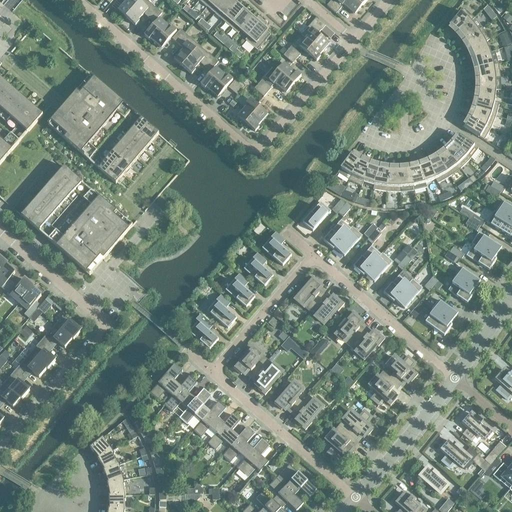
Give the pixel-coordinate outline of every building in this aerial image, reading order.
[(127,0),(118,11),(126,18),(140,2),(139,2),(140,0),(127,0)] [(145,0),(140,0),(139,2),(140,2),(126,18),(135,26),(139,22),(138,21),(144,14),(145,15),(144,15),(149,19),(157,10),(145,0)] [(213,0),(207,7),(214,14),(226,0),(213,0)] [(226,0),(214,14),(222,21),(237,4),(232,0),(226,0)] [(331,0),(326,6),(336,14),(342,7),(341,5),(342,4),(354,15),(361,7),(353,0),(331,0)] [(499,3),(494,8),(500,13),(505,8),(499,3)] [(222,21),(230,27),(245,10),(237,4),(222,21)] [(190,11),(185,7),(182,10),(187,15),(190,11)] [(457,34),(470,21),(471,22),(474,19),(473,17),(465,10),(463,9),(450,26),(457,34)] [(162,14),(157,10),(149,19),(154,23),(162,14)] [(230,27),(238,34),(252,17),(245,10),(230,27)] [(192,19),(195,15),(190,11),(187,15),(192,19)] [(305,13),(302,17),(308,22),(312,18),(305,13)] [(511,18),(507,14),(503,19),(509,24),(511,20),(511,18)] [(252,17),(240,31),(248,38),(262,21),(258,17),(256,20),(252,17)] [(322,53),(329,45),(317,34),(321,31),(325,26),(316,18),(301,35),(305,39),(306,38),(322,53)] [(153,42),(167,26),(159,19),(144,37),(149,40),(150,39),(153,42)] [(202,28),(206,24),(201,20),(197,24),(202,28)] [(257,51),(271,35),(267,32),(268,31),(265,28),(267,25),(262,21),(245,41),(257,51)] [(473,24),(471,22),(470,21),(457,34),(464,41),(478,31),(476,29),(475,26),(473,24)] [(211,28),(206,24),(202,28),(207,32),(211,28)] [(167,26),(153,42),(161,49),(176,32),(172,28),(171,29),(167,26)] [(469,50),(485,42),(489,40),(487,37),(486,34),(484,31),(482,29),(478,31),(464,41),(469,50)] [(177,43),(185,34),(180,30),(172,39),(177,43)] [(221,38),(216,33),(213,37),(218,42),(221,38)] [(185,34),(177,43),(182,48),(183,48),(184,49),(174,60),(182,67),(200,47),(185,34)] [(218,42),(222,46),(226,42),(221,38),(218,42)] [(305,39),(299,47),(316,62),(320,57),(319,56),(322,53),(306,38),(305,39)] [(469,50),(474,59),(490,53),(489,50),(488,47),(486,45),(485,42),(469,50)] [(200,47),(182,67),(191,75),(195,71),(194,70),(200,63),(201,64),(205,68),(213,59),(200,47)] [(228,51),(233,55),(236,51),(231,47),(228,51)] [(287,52),(296,60),(300,55),(291,47),(287,52)] [(242,56),(236,51),(233,55),(239,60),(242,56)] [(292,64),(296,60),(287,52),(283,56),(292,64)] [(495,55),(494,52),(490,53),(474,59),(476,69),(498,64),(497,61),(496,58),(495,55)] [(213,59),(205,68),(210,72),(218,63),(213,59)] [(277,72),(293,86),(301,77),(296,73),(295,74),(284,64),(277,72)] [(478,79),(495,78),(500,78),(500,74),(499,71),(499,68),(498,64),(476,69),(478,79)] [(209,91),(223,75),(215,68),(200,86),(205,89),(206,88),(209,91)] [(272,68),(264,78),(268,80),(265,83),(270,88),(273,85),(274,84),(286,94),(293,86),(277,72),(272,68)] [(223,75),(209,91),(217,98),(232,81),(228,77),(227,78),(223,75)] [(92,80),(86,88),(80,95),(77,92),(69,101),(72,104),(66,111),(62,108),(47,125),(49,127),(52,124),(66,136),(64,139),(89,162),(97,153),(89,145),(116,114),(124,121),(132,112),(91,76),(89,78),(92,80)] [(495,78),(478,79),(478,90),(496,90),(500,91),(500,90),(500,88),(500,86),(500,84),(500,82),(500,81),(500,79),(500,78),(495,78)] [(14,92),(10,87),(6,84),(5,85),(2,83),(3,82),(0,79),(0,109),(27,133),(42,116),(41,114),(40,115),(38,114),(39,113),(34,108),(33,109),(30,107),(31,106),(25,101),(25,102),(22,100),(23,99),(17,94),(16,95),(14,92)] [(228,88),(233,92),(241,83),(236,79),(228,88)] [(258,85),(267,93),(271,89),(270,88),(265,83),(262,80),(258,85)] [(241,83),(233,92),(237,96),(245,87),(241,83)] [(267,93),(258,85),(254,89),(263,97),(267,93)] [(495,93),(496,90),(478,90),(477,100),(494,103),(494,102),(495,99),(495,96),(495,93)] [(244,109),(260,123),(267,115),(250,100),(246,105),(248,106),(244,109)] [(494,102),(494,103),(477,100),(474,110),(495,117),(496,113),(497,110),(498,107),(499,103),(494,102)] [(260,123),(244,109),(238,117),(255,132),(259,128),(257,127),(260,123)] [(494,120),(495,117),(474,110),(471,119),(490,129),(492,126),(493,123),(494,120)] [(489,131),(490,129),(471,119),(465,128),(484,141),(485,139),(486,137),(488,134),(489,131)] [(130,168),(130,167),(132,164),(133,165),(137,159),(139,156),(140,157),(145,151),(144,151),(146,148),(147,148),(152,143),(151,142),(153,140),(154,140),(159,135),(141,120),(98,169),(116,185),(117,183),(116,182),(118,180),(119,181),(123,176),(122,175),(125,172),(126,173),(130,168)] [(0,164),(19,142),(10,135),(3,143),(0,139),(0,164)] [(460,137),(453,145),(470,160),(478,149),(460,137)] [(500,141),(497,147),(502,149),(505,144),(500,141)] [(460,169),(470,160),(453,145),(446,152),(460,169)] [(438,159),(450,177),(460,169),(446,152),(438,159)] [(340,170),(337,173),(349,181),(351,177),(360,161),(351,156),(340,170)] [(477,157),(473,165),(478,167),(482,159),(477,157)] [(436,179),(438,184),(450,177),(438,159),(429,164),(436,179)] [(351,177),(349,181),(361,186),(363,182),(369,166),(360,161),(351,177)] [(486,163),(481,169),(485,173),(490,167),(486,163)] [(424,184),(436,179),(429,164),(419,167),(424,184)] [(363,182),(375,186),(379,169),(369,166),(363,182)] [(412,187),(413,192),(426,189),(424,184),(419,167),(409,170),(412,187)] [(35,201),(36,202),(34,205),(33,204),(28,209),(29,210),(27,213),(26,212),(21,217),(39,232),(82,183),(64,168),(63,169),(64,170),(62,172),(61,171),(56,176),(57,177),(55,180),(54,179),(49,185),(50,185),(48,188),(47,187),(42,193),(43,194),(41,196),(40,196),(35,201)] [(375,186),(373,190),(386,193),(389,170),(379,169),(375,186)] [(400,193),(399,188),(399,171),(389,170),(386,193),(400,193)] [(399,188),(412,187),(409,170),(399,171),(399,188)] [(473,184),(469,179),(457,188),(460,193),(473,184)] [(490,187),(500,193),(502,194),(505,189),(494,182),(490,187)] [(340,185),(335,193),(340,197),(345,188),(340,185)] [(486,185),(484,190),(486,191),(485,192),(497,199),(500,193),(490,187),(488,186),(486,185)] [(103,260),(111,252),(132,227),(130,225),(128,228),(113,216),(116,213),(91,191),(83,200),(91,207),(64,238),(55,231),(48,240),(89,276),(91,274),(88,272),(93,265),(100,257),(103,260)] [(452,197),(450,192),(443,194),(446,200),(452,197)] [(353,193),(350,201),(355,203),(358,196),(353,193)] [(446,200),(443,194),(438,197),(440,203),(446,200)] [(338,213),(346,204),(341,200),(332,210),(337,214),(338,213)] [(495,213),(511,223),(511,207),(502,202),(495,213)] [(302,223),(312,232),(330,211),(320,203),(302,223)] [(347,203),(346,204),(338,213),(343,217),(352,207),(347,203)] [(511,223),(495,213),(494,212),(487,223),(510,238),(511,234),(511,223)] [(470,220),(480,227),(482,228),(485,222),(474,215),(470,220)] [(334,248),(351,229),(350,229),(341,220),(323,241),(333,250),(334,248)] [(480,227),(470,220),(469,220),(465,225),(477,232),(480,227)] [(368,239),(376,230),(377,229),(372,225),(363,235),(368,239)] [(351,229),(334,248),(344,257),(362,236),(352,227),(350,229),(351,229)] [(376,230),(368,239),(367,240),(372,245),(381,235),(376,230)] [(285,241),(275,233),(262,248),(282,266),(291,256),(280,247),(285,241)] [(473,245),(494,259),(495,259),(501,248),(478,233),(471,245),(473,246),(473,245)] [(399,265),(406,256),(413,249),(408,245),(394,261),(399,265)] [(495,259),(494,259),(473,245),(473,246),(466,256),(489,271),(496,260),(495,259)] [(364,275),(364,274),(381,255),(371,247),(353,267),(363,276),(364,275)] [(453,248),(449,253),(459,259),(461,261),(464,255),(453,248)] [(399,265),(398,267),(403,271),(411,261),(414,258),(413,254),(411,252),(406,256),(399,265)] [(459,259),(449,253),(448,252),(444,257),(455,265),(459,259)] [(264,287),(273,277),(262,268),(266,262),(257,254),(243,269),(264,287)] [(381,255),(364,274),(364,275),(374,283),(392,262),(382,254),(381,255)] [(15,273),(6,266),(0,273),(0,287),(6,293),(14,284),(9,280),(15,273)] [(455,281),(455,280),(473,292),(480,281),(461,268),(453,279),(455,281)] [(344,274),(348,279),(354,274),(350,269),(344,274)] [(246,308),(255,298),(244,289),(248,283),(239,275),(225,290),(246,308)] [(395,301),(394,301),(408,285),(408,284),(398,276),(383,294),(393,303),(395,301)] [(316,306),(325,295),(320,290),(322,288),(319,285),(320,284),(313,277),(306,285),(308,286),(296,299),(298,301),(297,303),(304,308),(305,307),(310,312),(316,306)] [(438,282),(433,277),(424,287),(429,292),(438,282)] [(18,288),(14,284),(6,293),(19,304),(33,289),(33,288),(25,280),(18,288)] [(408,285),(394,301),(395,301),(404,309),(422,289),(412,280),(408,284),(408,285)] [(473,292),(455,280),(455,281),(447,291),(467,304),(474,293),(473,292)] [(438,282),(433,287),(437,291),(442,285),(438,282)] [(33,289),(19,304),(27,311),(24,315),(29,319),(32,316),(37,310),(40,307),(35,303),(41,296),(33,289)] [(316,306),(310,312),(316,317),(315,318),(321,324),(323,322),(325,324),(336,311),(338,312),(344,305),(337,298),(335,300),(333,297),(331,300),(325,295),(316,306)] [(228,329),(236,319),(225,309),(230,304),(220,296),(207,311),(228,329)] [(47,299),(40,307),(37,310),(42,314),(44,315),(53,304),(47,299)] [(432,313),(433,312),(450,325),(450,324),(458,314),(439,300),(431,311),(432,313)] [(419,303),(415,308),(420,312),(425,308),(419,303)] [(37,310),(32,316),(36,319),(39,318),(42,314),(37,310)] [(450,325),(433,312),(432,313),(425,323),(444,337),(452,326),(450,324),(450,325)] [(348,321),(337,334),(339,336),(338,338),(344,343),(345,343),(350,347),(356,341),(366,330),(360,325),(362,323),(359,320),(361,319),(353,313),(347,320),(348,321)] [(197,322),(189,332),(209,350),(218,340),(208,331),(213,326),(200,315),(195,321),(197,322)] [(81,332),(63,316),(55,325),(72,340),(73,341),(81,332)] [(278,324),(273,319),(269,324),(274,328),(278,324)] [(55,325),(42,340),(51,347),(56,341),(65,349),(72,340),(55,325)] [(31,331),(26,327),(21,333),(25,338),(31,331)] [(366,330),(356,341),(350,347),(356,352),(355,353),(362,359),(363,357),(365,359),(377,346),(378,347),(384,340),(377,333),(376,335),(373,332),(371,335),(366,330)] [(289,337),(281,347),(287,352),(295,343),(289,337)] [(55,361),(46,353),(51,347),(42,340),(29,355),(46,370),(47,371),(55,361)] [(315,348),(310,354),(316,359),(321,353),(315,348)] [(252,379),(267,361),(262,357),(262,356),(256,350),(255,351),(252,350),(241,363),(240,361),(233,369),(241,375),(242,374),(245,376),(247,374),(252,379)] [(46,370),(29,355),(16,369),(25,377),(30,371),(39,378),(46,370)] [(389,378),(400,388),(405,382),(407,384),(410,382),(411,383),(417,375),(411,369),(415,364),(408,358),(402,364),(396,359),(394,361),(392,360),(387,366),(394,373),(389,378)] [(258,388),(257,389),(265,396),(271,388),(270,387),(281,374),(279,372),(280,371),(274,365),(273,366),(267,361),(252,379),(258,383),(256,386),(258,388)] [(166,391),(173,397),(181,387),(174,381),(182,372),(175,365),(150,393),(158,400),(166,391)] [(22,400),(29,391),(20,383),(25,377),(16,369),(4,384),(8,388),(21,399),(22,400)] [(494,380),(501,386),(496,391),(507,401),(511,395),(511,374),(510,375),(504,371),(502,374),(501,372),(494,380)] [(398,395),(395,393),(400,388),(389,378),(383,372),(378,378),(377,377),(371,384),(373,385),(371,387),(377,393),(371,399),(379,406),(383,401),(390,407),(397,399),(395,398),(398,395)] [(180,403),(187,409),(195,400),(189,394),(197,384),(189,378),(181,387),(173,397),(165,406),(172,413),(180,403)] [(348,378),(344,383),(349,387),(353,382),(348,378)] [(358,381),(358,392),(368,393),(368,382),(358,381)] [(4,384),(0,388),(0,405),(4,401),(13,408),(21,399),(8,388),(4,384)] [(302,403),(297,398),(303,391),(296,385),(295,387),(293,385),(282,398),(280,396),(274,404),(281,410),(282,409),(285,411),(287,409),(293,414),(302,403)] [(210,412),(203,406),(211,397),(204,390),(195,400),(187,409),(179,419),(187,425),(195,416),(202,422),(210,412)] [(322,390),(315,396),(327,409),(334,403),(322,390)] [(302,403),(293,414),(298,419),(296,421),(299,423),(297,425),(305,431),(312,424),(310,422),(322,409),(319,407),(321,406),(314,400),(313,401),(307,396),(302,403)] [(400,406),(408,406),(408,397),(400,397),(400,406)] [(210,412),(202,422),(193,431),(201,438),(209,428),(216,434),(224,425),(218,419),(226,410),(218,403),(210,412)] [(339,427),(356,442),(361,436),(364,438),(366,436),(367,437),(374,429),(367,423),(371,418),(364,412),(358,418),(352,413),(350,415),(349,414),(343,420),(344,421),(339,427)] [(483,421),(478,417),(477,419),(471,414),(469,417),(468,416),(461,424),(468,430),(464,435),(471,441),(477,435),(483,440),(485,438),(486,439),(492,432),(481,423),(483,421)] [(130,419),(134,424),(139,421),(134,415),(130,419)] [(239,438),(234,433),(232,432),(240,422),(233,416),(224,425),(216,434),(208,444),(216,451),(224,441),(231,447),(239,438)] [(289,423),(284,429),(289,434),(295,428),(289,423)] [(380,424),(376,429),(381,433),(385,428),(380,424)] [(356,442),(339,427),(334,432),(333,431),(328,438),(329,439),(327,441),(333,447),(328,453),(335,460),(340,455),(346,461),(353,453),(352,452),(354,449),(352,447),(356,442)] [(238,454),(245,460),(253,450),(247,444),(255,435),(247,428),(239,438),(231,447),(222,456),(230,463),(238,454)] [(144,429),(139,432),(143,438),(147,436),(144,429)] [(133,440),(137,437),(134,431),(129,434),(133,440)] [(98,459),(112,451),(105,443),(106,443),(103,439),(90,449),(93,453),(94,453),(98,459)] [(245,460),(237,469),(248,478),(256,469),(260,473),(268,463),(261,457),(269,447),(262,441),(253,450),(245,460)] [(472,462),(472,461),(459,450),(461,449),(456,444),(455,446),(450,442),(447,444),(446,443),(439,451),(446,457),(442,462),(449,469),(455,462),(465,470),(467,468),(468,469),(474,463),(472,462)] [(499,442),(499,443),(500,443),(484,461),(490,466),(506,448),(499,442)] [(104,471),(119,466),(114,457),(115,456),(112,451),(98,459),(97,459),(100,464),(101,464),(104,471)] [(276,454),(272,459),(276,463),(280,458),(276,454)] [(472,461),(472,462),(474,463),(482,470),(477,475),(480,478),(485,472),(490,466),(484,461),(478,455),(472,461)] [(496,460),(484,474),(488,477),(501,463),(496,460)] [(503,479),(511,487),(511,486),(511,466),(509,470),(503,464),(492,476),(499,482),(503,479)] [(282,473),(276,479),(285,487),(294,496),(300,490),(310,498),(316,491),(289,465),(282,472),(282,473)] [(108,483),(123,481),(120,471),(121,471),(119,466),(104,471),(103,471),(105,476),(106,476),(108,483)] [(439,494),(441,492),(442,493),(448,486),(437,477),(439,475),(434,471),(433,473),(427,468),(425,471),(424,470),(417,477),(425,484),(426,483),(439,494)] [(257,485),(261,480),(257,477),(252,481),(252,482),(256,486),(257,485)] [(303,505),(294,496),(285,487),(276,479),(269,486),(278,495),(272,501),(281,510),(287,503),(296,511),(303,505)] [(478,499),(483,493),(485,491),(482,489),(485,485),(480,480),(469,492),(478,499)] [(110,496),(125,496),(123,486),(124,486),(123,481),(108,483),(107,484),(108,489),(109,489),(110,496)] [(200,495),(203,495),(203,489),(198,485),(194,489),(187,489),(187,495),(200,495)] [(466,493),(461,488),(455,494),(458,496),(458,497),(461,499),(466,493)] [(283,511),(281,510),(272,501),(263,492),(256,499),(265,508),(261,511),(283,511)] [(416,501),(411,497),(410,499),(404,494),(402,497),(401,496),(394,504),(401,510),(399,511),(424,511),(414,503),(416,501)] [(109,510),(125,511),(124,502),(125,502),(125,496),(110,496),(109,496),(109,502),(109,510)]
